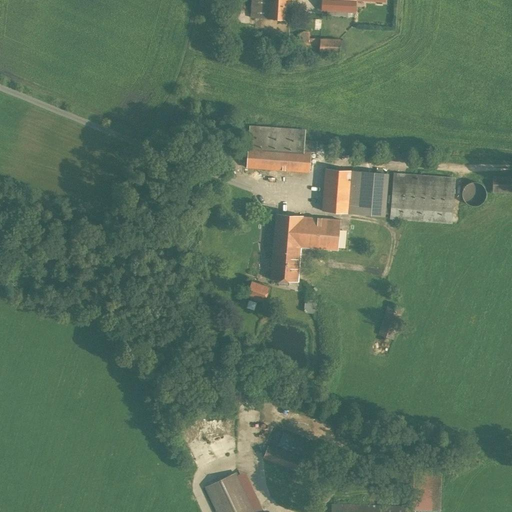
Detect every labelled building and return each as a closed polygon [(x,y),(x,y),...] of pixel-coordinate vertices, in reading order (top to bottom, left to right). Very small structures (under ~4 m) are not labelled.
[(252,0),(251,18),(262,18),(289,20),(289,0),(252,0)] [(356,0),(353,0),(322,0),(322,10),(355,12),(356,0)] [(289,41),(288,50),(288,52),(339,54),(340,40),(320,39),(310,40),(309,32),(304,31),(297,34),(297,41),(289,41)] [(288,50),(272,49),(271,64),(287,65),(288,52),(288,50)] [(305,131),(250,126),(246,167),(309,172),(311,153),(316,153),(317,142),(305,141),(305,131)] [(361,171),(326,168),(322,211),(384,215),(387,175),(361,171)] [(455,178),(394,174),(390,218),(408,219),(452,223),(455,178)] [(511,177),(493,177),(493,191),(511,191),(511,177)] [(478,183),(476,182),(472,183),(468,184),(466,186),(464,190),(463,194),(464,198),(465,201),(468,204),(472,205),(476,205),(481,203),(484,201),(485,198),(486,194),(485,190),(484,187),(481,184),(478,183)] [(340,220),(276,214),(271,279),(298,281),(300,260),(307,260),(308,253),(313,253),(314,248),(337,250),(340,220)] [(269,287),(252,281),(247,295),(264,301),(269,287)] [(246,300),(246,308),(254,309),(255,301),(246,300)] [(402,309),(389,304),(379,335),(392,339),(402,309)] [(324,441),(329,425),(293,414),(288,430),(324,441)] [(295,448),(298,439),(262,428),(259,437),(295,448)] [(304,460),(267,446),(262,457),(300,472),(304,460)] [(426,467),(416,466),(411,504),(422,506),(426,467)] [(206,486),(217,511),(254,511),(235,472),(206,486)]
